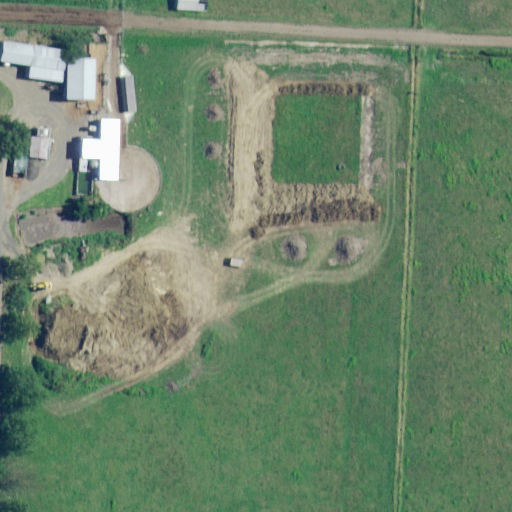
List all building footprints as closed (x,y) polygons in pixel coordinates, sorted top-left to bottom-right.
[(196,0),(173,0),(173,10),(197,11),(196,0)] [(61,51),(0,42),(0,62),(26,66),(24,78),(58,82),(61,51)] [(90,58),(62,56),(59,99),(87,101),(90,58)] [(115,121),(97,120),(96,142),(77,142),(76,157),(95,158),(95,179),(113,180),(115,121)] [(46,139),(26,138),(25,157),(45,159),(46,139)]
